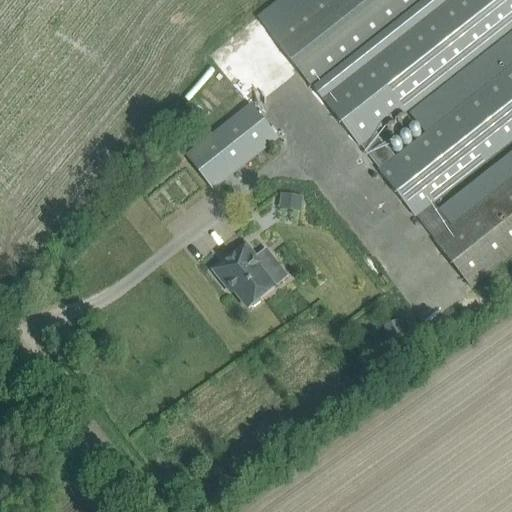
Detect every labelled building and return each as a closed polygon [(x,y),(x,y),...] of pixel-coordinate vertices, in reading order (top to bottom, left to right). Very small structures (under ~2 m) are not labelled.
[(316,0),(271,36),(313,90),(427,0),(316,0)] [(511,67),(396,159),(377,134),(511,27),(511,0),(453,0),(325,101),(472,289),(511,256),(511,182),(453,229),(433,204),(511,141),(511,67)] [(157,180),(183,213),(277,139),(251,106),(157,180)] [(281,195),(280,209),(302,211),(303,196),(281,195)] [(214,271),(227,288),(230,286),(249,310),(275,289),(259,268),(262,266),(246,246),(214,271)]
